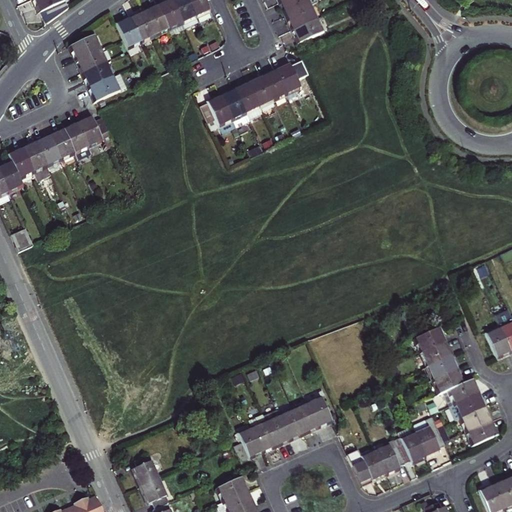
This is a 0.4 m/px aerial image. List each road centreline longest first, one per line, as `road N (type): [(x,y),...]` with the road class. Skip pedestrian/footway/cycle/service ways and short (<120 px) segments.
road 1 (residential): [(0,247),(117,511)]
road 2 (residential): [(359,511),(332,450),(268,479),(282,511)]
road 3 (residential): [(42,47),(57,102),(0,130)]
